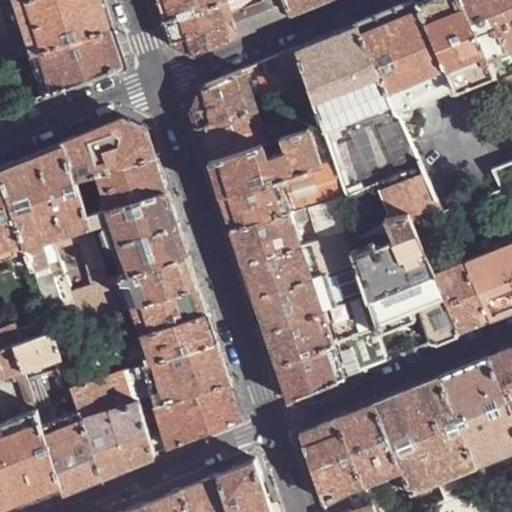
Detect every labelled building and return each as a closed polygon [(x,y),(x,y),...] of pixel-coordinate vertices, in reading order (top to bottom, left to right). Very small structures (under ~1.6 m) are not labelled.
[(25,30),(14,0),(12,0),(0,4),(0,9),(9,36),(25,30)] [(14,0),(25,30),(33,53),(114,26),(105,0),(14,0)] [(156,0),(157,0),(163,20),(221,0),(156,0)] [(225,0),(221,0),(163,20),(168,34),(170,42),(195,54),(221,43),(240,35),(231,13),(225,0)] [(284,0),(265,0),(266,1),(231,13),(240,35),(290,14),(284,0)] [(324,0),(325,0),(284,0),(290,14),(324,0)] [(409,0),(378,13),(358,21),(394,101),(397,109),(412,102),(408,94),(451,74),(457,88),(459,87),(496,72),(489,57),(463,0),(409,0)] [(511,0),(463,0),(489,57),(503,51),(511,47),(511,0)] [(325,35),(299,46),(308,74),(311,83),(323,119),(326,128),(348,120),(370,111),(394,101),(358,21),(325,35)] [(114,26),(33,53),(47,96),(126,63),(119,43),(114,26)] [(299,46),(281,53),(282,55),(283,60),(287,70),(290,81),(308,74),(299,46)] [(511,75),(511,71),(503,51),(489,57),(496,72),(499,81),(511,75)] [(282,55),(257,65),(260,72),(269,69),(268,68),(279,63),(279,62),(283,60),(282,55)] [(244,68),(204,84),(193,110),(196,119),(199,128),(256,105),(244,68)] [(287,70),(259,77),(267,100),(301,86),(311,83),(308,74),(290,81),(287,70)] [(408,94),(412,102),(413,106),(457,88),(451,74),(408,94)] [(511,75),(499,81),(511,109),(511,75)] [(301,86),(305,96),(309,96),(314,98),(317,104),(315,110),(310,113),(313,123),(323,119),(311,83),(301,86)] [(394,101),(370,111),(374,116),(380,118),(387,117),(399,113),(397,109),(394,101)] [(205,146),(210,160),(264,140),(267,139),(256,105),(199,128),(205,146)] [(387,117),(380,118),(388,139),(407,132),(399,113),(387,117)] [(91,131),(65,142),(76,177),(97,170),(155,153),(149,137),(147,129),(124,117),(91,131)] [(313,123),(309,124),(321,161),(335,157),(330,141),(326,128),(323,119),(313,123)] [(330,141),(343,136),(344,135),(347,131),(349,127),(349,125),(349,122),(348,120),(326,128),(330,141)] [(309,124),(281,134),(285,146),(268,152),(276,176),(279,175),(321,161),(309,124)] [(343,136),(330,141),(335,157),(346,191),(362,186),(343,136)] [(264,140),(210,160),(216,180),(221,193),(276,176),(268,152),(264,140)] [(29,156),(1,168),(27,245),(34,265),(49,259),(48,255),(42,237),(61,231),(74,228),(91,223),(87,212),(85,205),(76,177),(65,142),(29,156)] [(155,153),(97,170),(107,201),(108,206),(166,188),(160,169),(155,153)] [(321,161),(279,175),(290,209),(302,205),(308,204),(334,196),(347,192),(346,191),(335,157),(321,161)] [(422,165),(377,181),(389,213),(407,210),(408,211),(440,207),(436,198),(422,165)] [(0,167),(0,255),(16,250),(27,245),(1,168),(0,167)] [(276,176),(221,193),(227,213),(232,227),(290,209),(279,175),(276,176)] [(170,200),(166,188),(108,206),(104,207),(107,217),(125,272),(130,270),(188,253),(181,233),(177,220),(170,200)] [(334,196),(308,204),(319,237),(345,229),(334,196)] [(107,201),(85,205),(87,212),(104,207),(108,206),(107,201)] [(302,205),(290,209),(295,222),(306,218),(302,205)] [(104,207),(87,212),(91,223),(107,217),(104,207)] [(408,211),(416,230),(446,218),(440,207),(408,211)] [(290,209),(232,227),(238,247),(243,261),(301,243),(295,222),(290,209)] [(418,306),(445,295),(435,273),(416,230),(408,211),(407,210),(389,213),(385,213),(393,237),(375,243),(373,238),(351,246),(355,261),(365,292),(376,325),(378,331),(412,317),(414,315),(413,309),(418,306)] [(107,217),(91,223),(106,267),(109,277),(125,272),(107,217)] [(91,223),(74,228),(89,272),(106,267),(91,223)] [(319,237),(301,243),(312,276),(355,261),(351,246),(345,229),(319,237)] [(511,241),(494,249),(511,289),(511,241)] [(301,243),(243,261),(250,281),(255,296),(312,276),(301,243)] [(27,245),(16,250),(24,273),(35,268),(34,265),(27,245)] [(507,310),(511,308),(511,289),(494,249),(464,261),(489,318),(507,310)] [(58,252),(48,255),(49,259),(34,265),(35,268),(38,275),(49,308),(52,317),(56,327),(71,323),(80,320),(70,289),(58,252)] [(140,301),(198,283),(192,265),(188,253),(130,270),(140,301)] [(355,261),(312,276),(323,308),(344,299),(365,292),(355,261)] [(464,261),(435,273),(445,295),(460,329),(478,322),(489,318),(464,261)] [(106,267),(89,272),(92,283),(109,278),(109,277),(106,267)] [(136,303),(140,301),(130,270),(125,272),(109,277),(109,278),(119,308),(136,303)] [(312,276),(255,296),(261,316),(266,330),(323,308),(312,276)] [(92,283),(70,289),(80,320),(119,308),(109,278),(92,283)] [(201,293),(198,283),(140,301),(136,303),(144,327),(145,331),(207,311),(201,293)] [(460,329),(445,295),(418,306),(430,341),(448,334),(460,329)] [(323,308),(334,342),(355,334),(344,299),(323,308)] [(49,308),(37,313),(41,315),(42,320),(52,317),(49,308)] [(323,308),(266,330),(272,349),(277,363),(334,342),(323,308)] [(210,322),(207,311),(145,331),(151,354),(153,359),(216,339),(210,322)] [(42,320),(22,329),(25,339),(56,327),(52,317),(42,320)] [(16,342),(25,339),(22,329),(18,320),(0,326),(0,332),(5,346),(16,342)] [(71,323),(56,327),(64,355),(64,357),(79,352),(71,323)] [(334,342),(337,352),(345,376),(360,370),(387,359),(378,331),(376,325),(355,334),(334,342)] [(25,339),(16,342),(25,369),(32,367),(64,355),(56,327),(25,339)] [(125,338),(134,366),(143,363),(148,361),(147,355),(151,354),(145,331),(139,333),(128,337),(125,338)] [(125,338),(119,339),(127,368),(134,366),(125,338)] [(222,357),(216,339),(153,359),(148,361),(143,363),(157,407),(230,381),(222,357)] [(5,346),(0,348),(0,378),(12,374),(25,369),(16,342),(5,346)] [(334,342),(277,363),(284,384),(288,399),(345,376),(337,352),(334,342)] [(511,346),(507,348),(487,356),(511,416),(511,346)] [(460,367),(439,375),(476,466),(489,461),(511,451),(511,416),(487,356),(460,367)] [(25,369),(12,374),(14,380),(19,379),(27,402),(19,405),(22,414),(37,408),(28,379),(26,374),(25,369)] [(81,382),(72,385),(80,409),(83,417),(133,402),(124,369),(81,382)] [(81,382),(78,371),(69,374),(72,385),(81,382)] [(48,406),(38,375),(28,379),(37,408),(37,410),(48,406)] [(403,390),(374,402),(401,467),(406,481),(411,493),(439,482),(462,472),(476,466),(439,375),(403,390)] [(230,381),(157,407),(170,448),(243,418),(235,397),(230,381)] [(48,406),(37,410),(42,424),(74,412),(70,397),(48,406)] [(83,417),(103,476),(156,454),(140,400),(133,402),(83,417)] [(351,411),(336,417),(363,481),(363,482),(388,472),(401,467),(374,402),(351,411)] [(0,422),(0,508),(34,495),(61,484),(42,424),(37,410),(37,408),(22,414),(0,422)] [(83,417),(80,409),(74,412),(42,424),(61,484),(63,491),(75,487),(103,476),(83,417)] [(336,417),(299,432),(311,469),(321,498),(341,490),(363,481),(336,417)] [(256,457),(218,473),(230,511),(273,511),(265,485),(256,457)] [(483,484),(486,488),(489,491),(494,491),(498,488),(499,482),(489,461),(476,466),(483,484)] [(401,467),(388,472),(394,486),(406,481),(401,467)] [(462,472),(439,482),(445,499),(470,490),(462,472)] [(197,481),(181,487),(189,511),(230,511),(218,473),(197,481)] [(363,481),(341,490),(349,511),(372,504),(363,482),(363,481)] [(160,496),(146,502),(149,511),(189,511),(181,487),(160,496)] [(125,510),(121,511),(149,511),(146,502),(125,510)]
